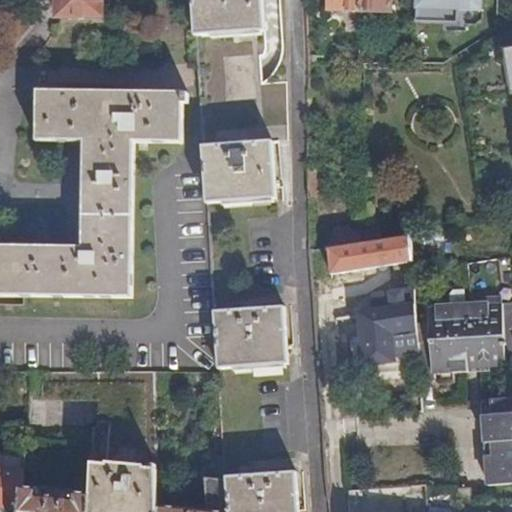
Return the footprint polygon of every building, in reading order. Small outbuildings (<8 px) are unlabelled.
[(104,0),(58,0),(59,17),(105,17),(104,0)] [(193,0),(196,36),(266,31),(263,0),(193,0)] [(362,11),(361,0),(329,0),(330,10),(362,11)] [(392,0),(361,0),(362,11),(392,12),(392,0)] [(361,46),(360,63),(366,63),(369,63),(369,47),(361,46)] [(184,92),(37,91),(37,142),(84,143),(83,247),(0,245),(0,295),(134,298),(135,143),(184,144),(184,104),(189,103),(189,94),(184,94),(184,92)] [(231,145),(204,147),(208,204),(278,199),(274,142),(246,144),(245,140),(230,141),(231,145)] [(328,171),(310,172),(311,196),(329,196),(328,171)] [(370,243),(369,231),(363,231),(362,225),(336,229),(331,249),(370,243)] [(382,229),(369,231),(370,243),(384,241),(382,229)] [(453,241),(451,230),(437,232),(438,243),(453,241)] [(370,243),(331,249),(333,273),(413,262),(412,236),(384,241),(370,243)] [(417,306),(415,286),(400,288),(400,292),(376,296),(378,312),(417,306)] [(511,301),(505,302),(505,297),(483,301),(483,304),(452,306),(452,309),(429,310),(431,342),(419,342),(422,383),(439,382),(439,373),(455,372),(456,375),(472,374),(472,364),(509,362),(509,356),(511,356),(511,301)] [(335,305),(337,318),(355,315),(353,302),(335,305)] [(243,310),(216,312),(220,370),(290,366),(286,308),(257,310),(257,306),(242,306),(243,310)] [(417,306),(378,312),(380,334),(397,333),(403,331),(418,330),(417,306)] [(98,402),(99,372),(36,372),(33,399),(98,402)] [(160,511),(160,507),(158,372),(99,372),(98,402),(96,428),(92,495),(91,511),(160,511)] [(511,401),(494,403),(494,416),(487,417),(491,486),(511,484),(511,401)] [(0,468),(26,472),(28,455),(0,452),(0,468)] [(0,508),(22,511),(24,488),(26,472),(0,468),(0,508)] [(227,480),(228,511),(300,511),(297,473),(268,475),(268,471),(254,472),(254,476),(227,478),(227,480)] [(228,511),(227,480),(209,479),(209,511),(206,511),(160,507),(160,511),(228,511)] [(21,511),(91,511),(92,495),(24,488),(22,511),(21,511)]
